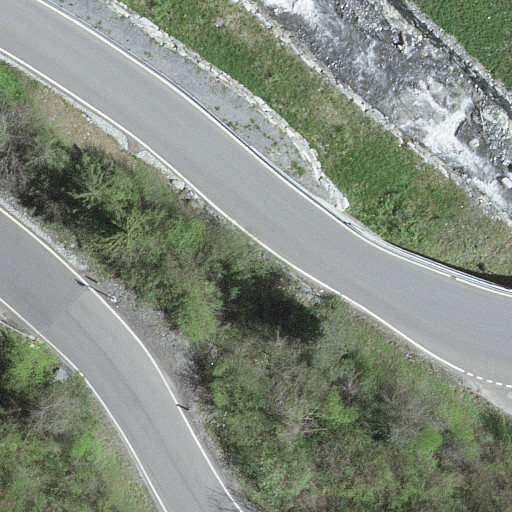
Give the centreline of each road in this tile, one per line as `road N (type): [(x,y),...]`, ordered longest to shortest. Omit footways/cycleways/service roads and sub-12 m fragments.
road 1 (tertiary): [(0,27),(195,156),(340,268),(439,328),(511,350)]
road 2 (tertiary): [(209,511),(113,354),(0,250)]
